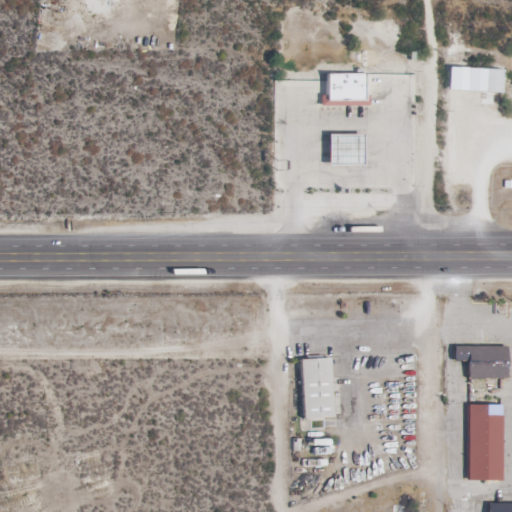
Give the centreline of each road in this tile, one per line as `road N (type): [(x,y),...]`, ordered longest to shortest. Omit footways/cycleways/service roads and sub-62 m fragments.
road 1 (residential): [(430,0),(438,94),(429,174),(434,511)]
road 2 (trunk): [(511,255),(0,257)]
road 3 (residential): [(279,256),(284,511)]
